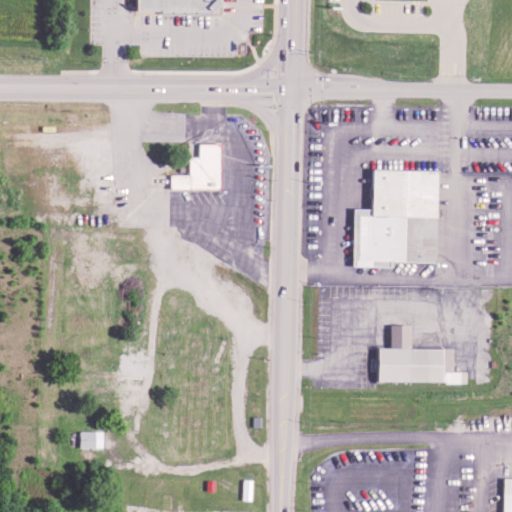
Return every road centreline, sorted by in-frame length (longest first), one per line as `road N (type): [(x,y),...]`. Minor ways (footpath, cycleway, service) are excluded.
road 1 (tertiary): [(0,90),(197,90)]
road 2 (primary): [(283,383),(287,210)]
road 3 (tertiary): [(511,91),(354,91)]
road 4 (primary): [(280,511),(283,383)]
